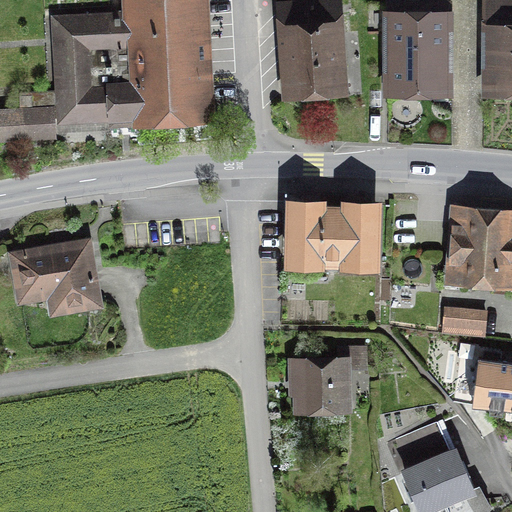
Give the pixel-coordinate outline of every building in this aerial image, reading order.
[(58,76),(59,92),(30,93),(31,95),(20,95),(20,108),(0,108),(0,139),(54,136),(53,117),(60,117),(61,118),(110,115),(111,125),(142,124),(141,113),(201,110),(199,77),(206,77),(204,41),(197,41),(194,0),(133,0),(134,16),(57,20),(60,76),(58,76)] [(341,0),(277,5),(283,90),(346,86),(341,0)] [(511,0),(483,0),(484,30),(494,30),(494,90),(511,89),(511,0)] [(451,3),(388,3),(388,70),(386,70),(386,90),(440,90),(440,30),(451,30),(451,14),(451,3)] [(376,204),(291,202),(290,263),(375,265),(376,204)] [(511,211),(508,211),(505,214),(471,211),(468,208),(460,208),(456,210),(454,212),(453,221),(456,224),(452,276),(511,280),(511,211)] [(88,241),(14,254),(21,299),(68,291),(71,308),(98,303),(88,241)] [(484,334),(486,312),(446,308),(444,331),(484,334)] [(366,365),(365,347),(338,348),(339,361),(293,362),(293,378),(299,378),(300,405),(346,404),(345,366),(366,365)] [(474,383),(487,384),(484,407),(511,410),(511,362),(478,358),(474,383)] [(442,418),(396,440),(405,459),(451,437),(442,418)] [(473,489),(456,450),(405,471),(421,511),(448,511),(444,501),(473,489)]
